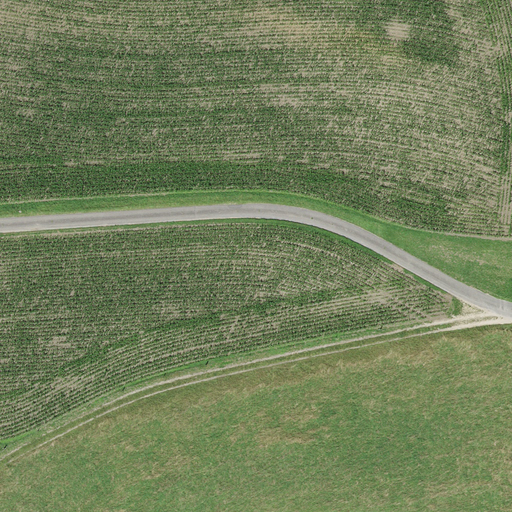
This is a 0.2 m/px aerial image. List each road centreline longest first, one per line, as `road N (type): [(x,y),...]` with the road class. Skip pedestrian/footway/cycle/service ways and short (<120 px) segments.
road 1 (unclassified): [(0,228),(298,215),(511,310)]
road 2 (track): [(494,307),(457,324),(159,387),(0,462)]
